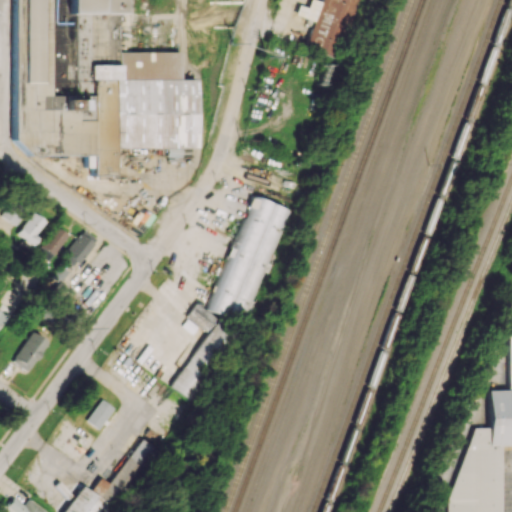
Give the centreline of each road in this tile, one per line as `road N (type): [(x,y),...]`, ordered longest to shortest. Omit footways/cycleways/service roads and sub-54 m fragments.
road 1 (residential): [(262,0),(205,187),(0,465)]
road 2 (residential): [(151,260),(7,151)]
road 3 (residential): [(4,0),(7,151)]
